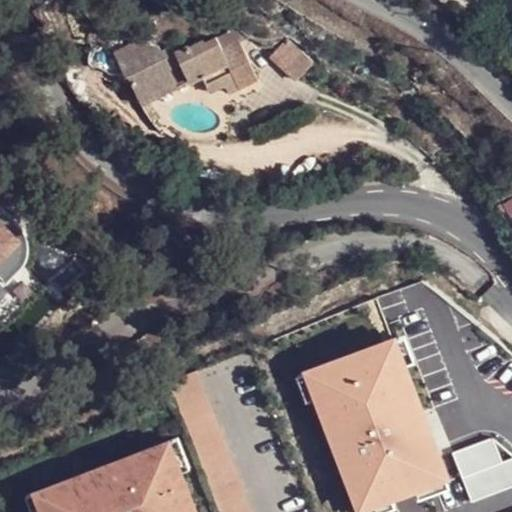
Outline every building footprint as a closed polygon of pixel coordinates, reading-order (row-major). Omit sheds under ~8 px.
[(229,30),(237,24),(228,13),(166,63),(110,60),(114,82),(130,98),(134,97),(153,117),(177,94),(204,70),(218,84),(227,77),(232,81),(255,60),(229,30)] [(269,54),(294,80),(311,64),(285,38),(269,54)] [(182,269),(202,251),(187,233),(179,239),(175,234),(161,245),(182,269)] [(44,251),(46,241),(30,239),(28,250),(44,251)] [(0,270),(5,275),(17,262),(2,248),(0,249),(0,270)] [(393,336),(302,371),(356,511),(367,511),(449,481),(393,336)] [(252,511),(198,372),(178,380),(171,387),(220,511),(252,511)] [(184,438),(174,442),(185,472),(195,468),(184,438)] [(98,471),(41,493),(48,511),(200,511),(185,472),(174,442),(133,458),(135,462),(122,466),(125,474),(102,482),(98,471)] [(48,511),(41,493),(31,497),(37,511),(48,511)]
